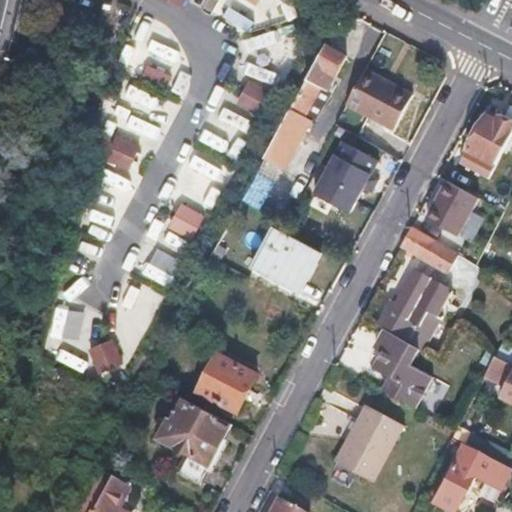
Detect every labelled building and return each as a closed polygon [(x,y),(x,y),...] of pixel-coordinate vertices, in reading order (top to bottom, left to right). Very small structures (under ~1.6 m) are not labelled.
[(337,50),(327,44),(292,109),(309,118),(325,88),(328,90),(347,55),(337,50)] [(251,81),(262,87),(274,64),(263,58),(251,81)] [(262,87),(273,93),(285,70),(274,64),(262,87)] [(148,66),(142,81),(153,86),(160,72),(148,66)] [(390,83),(366,70),(347,106),(395,132),(414,96),(390,83)] [(171,77),(160,72),(153,86),(164,91),(171,77)] [(309,118),(292,109),(266,159),(289,171),(315,122),(309,118)] [(498,119),(488,114),(470,149),(497,163),(511,134),(511,118),(510,118),(502,113),(498,119)] [(128,142),(116,136),(106,159),(117,164),(128,142)] [(139,147),(128,142),(117,164),(129,170),(139,147)] [(345,142),(316,195),(353,212),(381,160),(345,142)] [(472,198),(438,180),(418,217),(453,235),(472,198)] [(171,227),(182,233),(194,211),(183,205),(171,227)] [(182,233),(193,239),(205,217),(194,211),(182,233)] [(324,252),(278,227),(256,267),(303,292),(324,252)] [(411,228),(401,246),(450,272),(460,255),(411,228)] [(232,246),(221,240),(213,255),(224,261),(232,246)] [(396,310),(389,306),(379,325),(387,329),(412,342),(429,310),(439,315),(452,288),(416,270),(396,310)] [(119,312),(147,324),(159,296),(131,284),(119,312)] [(439,315),(429,310),(412,342),(420,347),(424,349),(441,316),(439,315)] [(376,348),(385,353),(377,367),(392,375),(384,391),(417,409),(433,378),(410,366),(420,347),(412,342),(387,329),(376,348)] [(90,351),(95,362),(118,353),(113,341),(90,351)] [(347,348),(338,365),(359,377),(368,360),(347,348)] [(222,350),(202,389),(241,410),(261,371),(222,350)] [(118,353),(95,362),(100,374),(123,364),(118,353)] [(511,363),(495,355),(485,374),(506,385),(500,395),(511,401),(511,363)] [(175,419),(170,416),(159,436),(189,452),(180,467),(202,479),(233,422),(187,396),(175,419)] [(404,424),(366,404),(336,459),(375,480),(404,424)] [(476,453),(483,439),(470,432),(463,446),(476,453)] [(463,446),(461,445),(431,506),(444,511),(452,511),(470,477),(499,491),(510,470),(476,453),(463,446)] [(118,511),(131,489),(102,473),(80,511),(118,511)] [(302,511),(277,498),(269,511),(302,511)]
